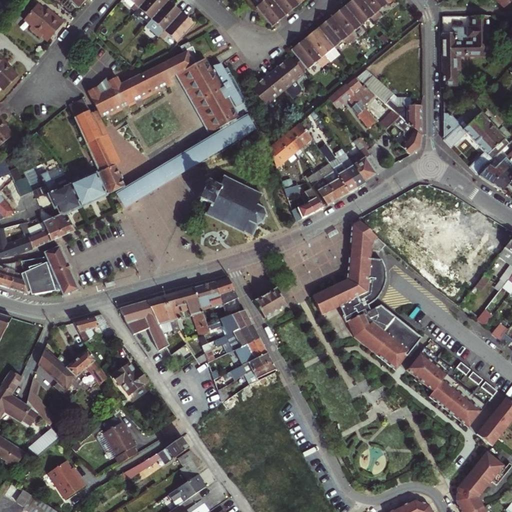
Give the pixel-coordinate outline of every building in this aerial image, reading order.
[(12,5),(6,0),(3,0),(0,3),(0,9),(5,14),(12,5)] [(68,0),(78,8),(86,0),(68,0)] [(145,0),(129,0),(135,5),(131,8),(135,12),(145,0)] [(148,24),(168,1),(167,0),(145,0),(135,12),(133,14),(137,18),(139,16),(148,24)] [(286,16),(272,0),(264,0),(255,7),(272,28),(286,16)] [(299,5),(294,0),(272,0),(286,16),(299,5)] [(377,19),(361,0),(352,0),(345,6),(361,26),(370,18),(373,22),(377,19)] [(361,0),(377,19),(381,16),(378,12),(392,0),(361,0)] [(511,0),(496,0),(504,8),(511,0)] [(161,35),(181,12),(168,1),(148,24),(146,25),(159,37),(161,35)] [(24,17),(26,19),(24,21),(31,27),(29,30),(40,39),(41,38),(47,42),(64,23),(53,13),(51,16),(45,11),(37,5),(35,7),(32,11),(30,9),(24,17)] [(361,26),(345,6),(331,17),(350,40),(354,37),(351,33),(361,26)] [(177,43),(194,24),(181,12),(161,35),(164,38),(168,34),(177,43)] [(350,40),(331,17),(318,28),(334,47),(343,40),(346,43),(350,40)] [(487,44),(487,17),(469,17),(469,28),(451,28),(452,33),(442,34),(442,86),(454,86),(453,85),(455,85),(455,70),(458,70),(458,56),(487,55),(487,53),(488,53),(488,44),(487,44)] [(334,47),(318,28),(305,39),(326,65),(339,54),(334,47)] [(388,40),(384,35),(380,39),(384,44),(388,40)] [(326,65),(305,39),(291,50),(297,58),(305,68),(307,70),(317,62),(322,69),(326,66),(326,65)] [(191,48),(189,42),(179,47),(182,52),(186,50),(192,48),(191,48)] [(181,72),(194,64),(192,60),(187,51),(175,57),(121,85),(117,77),(109,81),(113,88),(101,94),(97,87),(88,92),(101,118),(109,114),(122,108),(127,105),(135,101),(141,98),(160,88),(166,86),(172,83),(170,78),(176,75),(181,72)] [(0,92),(2,90),(3,91),(18,76),(11,69),(6,64),(7,63),(0,56),(0,92)] [(305,68),(297,58),(293,61),(290,57),(270,73),(285,90),(292,99),(300,92),(301,89),(295,82),(304,75),(301,71),(305,68)] [(209,65),(205,59),(194,64),(181,72),(185,79),(197,101),(192,104),(209,133),(217,129),(218,131),(189,149),(191,153),(181,159),(186,168),(189,169),(192,167),(199,164),(210,159),(220,153),(230,147),(239,141),(246,136),(254,131),(245,116),(243,117),(239,111),(248,105),(225,65),(211,69),(209,65)] [(354,78),(362,85),(372,76),(364,70),(354,78)] [(192,104),(197,101),(185,79),(181,72),(176,75),(180,82),(192,104)] [(285,90),(270,73),(251,89),(265,106),(285,90)] [(393,95),(372,76),(362,85),(374,96),(384,104),(389,100),(397,107),(406,107),(406,106),(410,106),(410,98),(397,97),(393,95)] [(109,81),(107,77),(102,82),(99,85),(97,87),(101,94),(113,88),(109,81)] [(361,86),(354,78),(346,85),(364,106),(374,96),(362,85),(361,86)] [(364,106),(346,85),(328,99),(336,109),(347,99),(359,114),(357,115),(368,129),(377,121),(364,106)] [(162,93),(160,88),(141,98),(143,102),(162,93)] [(74,119),(89,112),(83,99),(69,106),(74,119)] [(398,117),(421,137),(421,106),(410,106),(406,106),(406,107),(397,107),(389,100),(384,104),(391,110),(398,117)] [(468,168),(475,175),(486,165),(489,162),(499,152),(508,143),(472,105),(456,121),(450,114),(442,114),(443,140),(450,148),(465,133),(483,153),(468,168)] [(124,112),(122,108),(109,114),(111,118),(124,112)] [(393,123),(398,117),(391,110),(379,124),(381,127),(387,129),(393,123)] [(101,138),(89,113),(89,112),(74,119),(99,172),(95,174),(105,196),(124,187),(114,165),(102,137),(101,138)] [(120,162),(97,112),(89,113),(101,138),(102,137),(114,165),(120,162)] [(0,146),(13,135),(5,126),(0,120),(1,119),(0,117),(0,146)] [(421,137),(398,117),(393,123),(403,132),(403,136),(407,139),(401,148),(409,156),(420,149),(421,137)] [(299,149),(311,139),(300,123),(285,136),(299,154),(301,152),(299,149)] [(299,154),(285,136),(269,148),(276,168),(295,153),(297,156),(299,154)] [(369,148),(360,138),(358,140),(367,150),(369,148)] [(367,150),(358,140),(357,139),(353,142),(361,151),(360,152),(361,153),(349,160),(364,182),(386,169),(381,162),(381,161),(377,163),(367,150)] [(386,158),(375,144),(370,148),(369,148),(367,150),(377,163),(381,161),(381,162),(386,158)] [(357,189),(337,156),(335,158),(327,145),(319,150),(328,164),(333,171),(348,194),(357,189)] [(133,183),(116,192),(125,208),(141,198),(177,176),(192,167),(189,169),(186,168),(181,159),(191,153),(189,149),(167,162),(133,183)] [(364,182),(349,160),(342,150),(336,155),(337,156),(357,189),(365,184),(364,182)] [(488,166),(478,177),(490,184),(511,162),(511,151),(505,158),(495,168),(493,169),(488,166)] [(505,158),(499,152),(489,162),(495,168),(505,158)] [(0,178),(1,177),(10,174),(3,159),(0,161),(0,178)] [(511,162),(490,184),(501,192),(507,186),(511,181),(511,162)] [(313,174),(318,182),(323,178),(333,171),(328,164),(313,174)] [(488,166),(486,165),(475,175),(478,177),(488,166)] [(79,208),(69,185),(62,169),(47,175),(46,173),(39,176),(44,186),(46,191),(54,209),(56,207),(59,213),(61,215),(64,215),(79,208)] [(348,194),(333,171),(323,178),(337,200),(348,194)] [(105,196),(95,174),(69,185),(79,208),(105,196)] [(313,174),(307,178),(313,185),(318,182),(313,174)] [(32,191),(26,177),(14,182),(20,197),(32,191)] [(206,216),(207,216),(241,233),(242,233),(243,234),(243,233),(252,237),(257,225),(261,223),(262,225),(264,225),(263,222),(264,217),(266,217),(266,215),(264,215),(263,211),(265,210),(265,209),(262,209),(259,208),(260,205),(258,205),(257,207),(256,206),(260,197),(261,197),(261,195),(260,195),(225,178),(223,177),(223,179),(219,188),(211,184),(212,181),(209,180),(208,183),(206,182),(204,184),(207,185),(201,198),(198,197),(197,199),(200,200),(198,203),(201,204),(202,202),(210,206),(206,215),(205,216),(206,216)] [(323,178),(318,182),(313,185),(312,186),(327,206),(337,200),(323,178)] [(323,208),(308,186),(302,189),(312,202),(291,211),(295,222),(313,214),(323,208)] [(297,193),(294,187),(284,190),(286,197),(297,193)] [(39,188),(32,191),(35,198),(42,195),(39,188)] [(11,215),(14,211),(0,197),(0,213),(4,218),(11,215)] [(475,213),(468,226),(474,229),(473,231),(490,239),(498,223),(475,213)] [(62,236),(74,232),(64,215),(61,215),(52,219),(62,236)] [(62,236),(52,219),(42,223),(50,241),(62,236)] [(384,265),(381,260),(369,259),(369,255),(369,252),(379,253),(386,245),(358,220),(351,224),(349,250),(360,251),(359,254),(359,258),(348,257),(346,280),(312,296),(315,302),(321,315),(339,307),(341,312),(343,316),(342,316),(345,323),(346,322),(353,338),(395,371),(407,357),(410,353),(421,338),(380,306),(370,311),(368,306),(373,303),(378,298),(382,292),(384,286),(386,279),(385,272),(384,265)] [(50,241),(42,223),(28,229),(25,223),(19,225),(22,230),(26,238),(28,237),(32,249),(50,241)] [(0,258),(9,256),(5,236),(3,229),(0,229),(0,258)] [(26,238),(22,230),(5,236),(9,256),(16,255),(32,249),(28,237),(26,238)] [(511,237),(497,256),(510,265),(511,266),(511,237)] [(77,290),(59,247),(44,253),(45,257),(20,262),(21,263),(21,265),(18,266),(26,292),(30,291),(31,294),(60,291),(62,296),(77,290)] [(9,288),(26,292),(18,266),(21,265),(21,263),(20,262),(15,263),(9,288)] [(0,285),(9,288),(15,263),(5,264),(0,283),(0,285)] [(507,281),(511,274),(506,270),(500,280),(505,283),(507,281)] [(466,307),(489,279),(483,274),(458,307),(476,321),(479,317),(466,307)] [(511,274),(507,281),(501,288),(509,295),(511,291),(511,274)] [(227,278),(214,282),(219,297),(226,295),(229,301),(222,303),(223,306),(226,314),(241,306),(227,278)] [(505,283),(500,280),(496,285),(501,289),(501,288),(505,283)] [(223,306),(222,303),(219,297),(214,282),(193,288),(200,307),(207,305),(209,309),(219,306),(223,306)] [(207,327),(201,311),(200,307),(193,288),(175,293),(180,307),(186,305),(188,310),(190,317),(193,316),(200,337),(204,336),(209,333),(207,327)] [(286,306),(276,289),(254,301),(264,318),(286,306)] [(178,312),(181,312),(180,307),(175,293),(163,297),(167,310),(165,311),(169,323),(169,322),(172,330),(174,335),(177,332),(183,328),(178,312)] [(226,295),(219,297),(222,303),(229,301),(226,295)] [(146,302),(163,334),(172,330),(169,322),(169,323),(165,311),(167,310),(163,297),(146,302)] [(146,302),(119,309),(132,334),(147,328),(159,350),(169,346),(163,334),(146,302)] [(229,334),(252,324),(244,310),(227,317),(223,318),(222,318),(229,334)] [(493,316),(485,310),(479,317),(476,321),(484,327),(488,322),(493,316)] [(0,339),(11,318),(0,314),(0,339)] [(99,327),(103,335),(105,339),(115,333),(101,314),(94,316),(99,327)] [(95,337),(91,330),(99,327),(94,316),(73,322),(75,326),(81,337),(85,343),(95,337)] [(229,334),(222,318),(212,321),(213,325),(207,327),(209,333),(216,332),(214,327),(220,326),(224,336),(228,335),(229,334)] [(491,333),(495,328),(488,322),(484,327),(491,333)] [(235,350),(259,339),(252,324),(229,334),(228,335),(233,346),(227,349),(228,350),(229,353),(235,350)] [(81,337),(75,326),(69,329),(74,341),(81,337)] [(99,327),(91,330),(95,337),(97,339),(103,335),(99,327)] [(499,339),(503,334),(497,329),(493,334),(499,339)] [(508,346),(511,341),(511,340),(504,334),(500,339),(508,346)] [(207,344),(204,336),(200,337),(199,338),(202,346),(207,344)] [(242,365),(267,353),(259,339),(235,350),(242,365)] [(213,341),(207,344),(210,350),(215,347),(213,341)] [(210,350),(207,344),(202,346),(205,354),(207,360),(208,363),(214,360),(213,357),(210,350)] [(190,380),(203,372),(185,345),(173,353),(190,380)] [(424,348),(406,370),(415,378),(418,380),(420,382),(422,383),(428,388),(430,389),(433,392),(429,397),(449,413),(452,416),(461,422),(463,424),(468,428),(476,418),(486,405),(479,400),(460,385),(447,374),(451,369),(445,364),(439,359),(437,362),(435,360),(437,358),(430,353),(424,348)] [(57,359),(44,349),(37,364),(46,372),(57,359)] [(229,353),(228,350),(213,357),(214,360),(228,353),(229,353)] [(87,351),(71,365),(67,368),(77,377),(83,372),(87,369),(95,378),(100,385),(103,383),(102,381),(105,378),(94,362),(95,362),(87,351)] [(245,375),(271,361),(267,353),(242,365),(237,368),(213,380),(215,386),(243,371),(245,375)] [(207,360),(205,354),(196,359),(199,365),(207,360)] [(71,365),(60,355),(57,359),(46,372),(51,378),(57,383),(67,368),(71,365)] [(255,379),(275,370),(271,361),(245,375),(244,375),(249,385),(257,381),(255,379)] [(129,363),(111,376),(118,386),(120,384),(129,396),(148,383),(139,370),(135,372),(129,363)] [(461,363),(456,368),(466,376),(471,370),(461,363)] [(84,385),(77,377),(67,368),(57,383),(62,388),(65,392),(71,384),(77,392),(81,389),(84,385)] [(95,378),(87,369),(83,372),(91,382),(95,378)] [(0,387),(0,457),(13,466),(23,455),(0,439),(0,411),(3,407),(11,412),(18,401),(9,395),(21,377),(11,370),(10,371),(1,384),(2,385),(0,387)] [(42,377),(35,371),(33,377),(27,400),(36,409),(39,402),(33,395),(42,377)] [(473,372),(468,378),(478,386),(483,380),(473,372)] [(485,382),(481,388),(493,397),(497,392),(485,382)] [(53,386),(59,392),(62,388),(57,383),(53,386)] [(85,384),(84,385),(81,389),(84,393),(89,388),(85,384)] [(149,391),(154,399),(159,395),(154,388),(149,391)] [(222,404),(229,399),(222,388),(217,392),(221,403),(222,404)] [(68,394),(66,393),(63,397),(69,402),(73,397),(69,393),(68,394)] [(482,427),(476,434),(492,447),(502,435),(504,432),(511,421),(511,403),(505,398),(499,406),(482,427)] [(24,405),(18,401),(11,412),(17,416),(24,405)] [(42,416),(46,411),(39,402),(36,409),(42,416)] [(287,402),(264,415),(282,447),(305,435),(287,402)] [(24,405),(17,416),(30,425),(38,413),(24,405)] [(50,425),(54,420),(46,411),(42,416),(50,425)] [(135,447),(121,423),(104,434),(117,457),(115,458),(119,465),(137,454),(133,448),(135,447)] [(52,428),(51,428),(28,448),(36,457),(59,438),(52,428)] [(160,458),(164,465),(189,449),(181,437),(157,454),(138,465),(123,473),(127,478),(128,479),(157,460),(160,458)] [(190,451),(178,459),(182,465),(191,459),(194,457),(190,451)] [(456,502),(460,511),(472,511),(483,507),(481,501),(479,498),(492,482),(497,486),(511,466),(511,465),(509,463),(506,467),(493,457),(486,452),(463,482),(457,489),(456,502)] [(66,462),(48,474),(65,500),(85,487),(77,475),(76,476),(71,469),(66,462)] [(183,467),(179,470),(187,481),(198,475),(200,473),(192,462),(183,467)] [(265,469),(283,496),(295,488),(276,462),(265,469)] [(326,511),(346,511),(353,507),(326,474),(316,482),(326,493),(317,500),(326,511)] [(198,475),(187,481),(168,495),(173,501),(180,496),(183,502),(205,488),(202,483),(202,482),(198,475)] [(255,484),(246,491),(253,500),(262,493),(255,484)] [(55,511),(23,490),(16,501),(34,511),(55,511)] [(402,505),(404,511),(431,511),(428,504),(414,499),(402,505)] [(273,511),(268,503),(257,510),(258,511),(273,511)]
